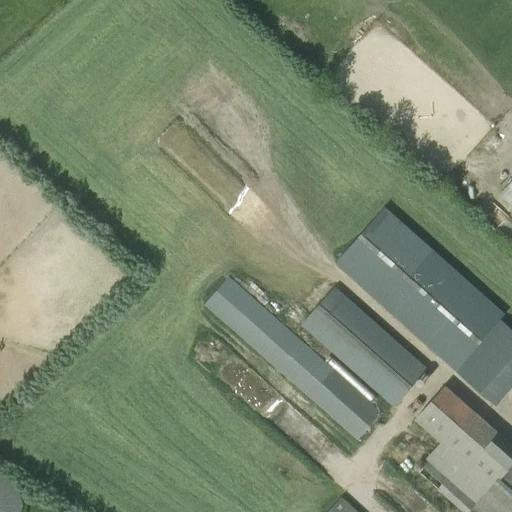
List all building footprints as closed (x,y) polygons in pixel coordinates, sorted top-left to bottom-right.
[(511,178),(500,191),(511,202),(511,178)] [(384,207),(333,263),(455,372),(456,371),(495,405),(511,385),(511,331),(500,321),(506,314),(384,207)] [(229,278),(205,305),(355,441),(379,414),(229,278)] [(334,286),(299,325),(393,407),(427,369),(334,286)] [(511,511),(511,445),(444,386),(414,420),(441,444),(416,473),(459,511),(469,511),(473,508),(477,511),(511,511)] [(354,511),(339,498),(325,511),(354,511)]
